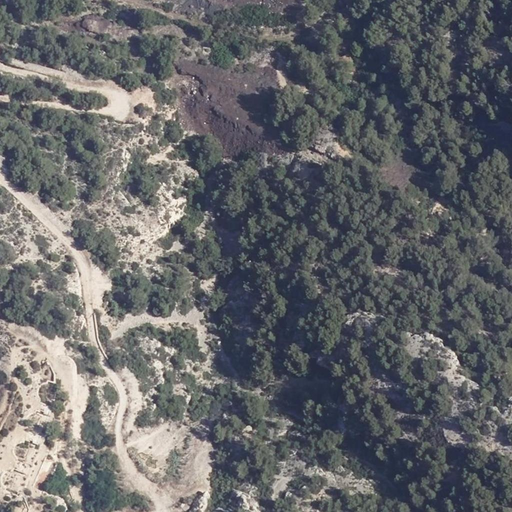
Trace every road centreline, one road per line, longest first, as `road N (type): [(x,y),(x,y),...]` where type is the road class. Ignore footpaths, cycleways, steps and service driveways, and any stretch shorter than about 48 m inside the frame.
road 1 (track): [(0,178),(80,257),(95,342),(122,389),(119,441),(161,511)]
road 2 (track): [(0,65),(111,93),(118,102),(109,111),(0,97)]
